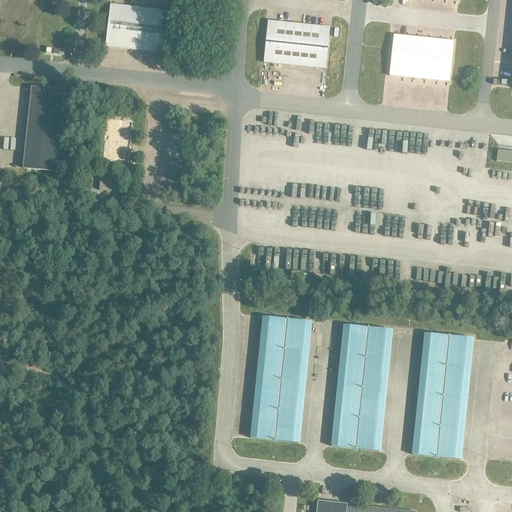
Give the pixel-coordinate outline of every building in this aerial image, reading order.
[(111,5),(106,47),(167,54),(172,12),(111,5)] [(268,22),(264,63),(325,70),(329,28),(268,22)] [(389,76),(450,82),(454,42),(393,36),(389,76)] [(55,172),(63,91),(32,88),(24,169),(55,172)] [(129,147),(130,144),(132,122),(107,119),(102,162),(127,165),(129,147)] [(511,152),(497,151),(496,162),(511,163),(511,152)] [(99,191),(110,192),(112,177),(100,176),(99,191)] [(311,322),(262,317),(250,437),(300,442),(311,322)] [(391,330),(342,325),(330,447),(380,451),(391,330)] [(473,338),(423,333),(411,455),(461,460),(473,338)] [(402,511),(347,506),(347,505),(318,502),(316,511),(402,511)]
